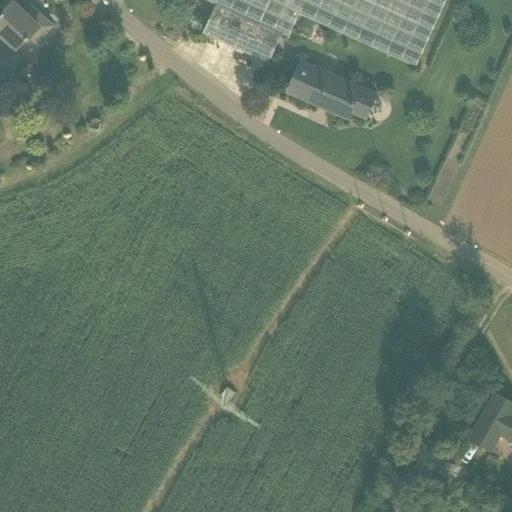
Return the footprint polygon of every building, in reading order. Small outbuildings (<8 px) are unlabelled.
[(203,33),(270,63),(283,35),(289,37),(299,14),(416,66),(445,0),(209,0),(215,3),(203,33)] [(0,46),(0,81),(1,82),(21,59),(13,52),(17,48),(25,39),(27,40),(30,37),(37,43),(52,26),(31,6),(25,13),(12,1),(0,14),(0,32),(8,40),(4,44),(3,43),(0,46)] [(368,118),(378,96),(300,61),(287,91),(348,117),(351,110),(368,118)] [(471,437),(494,450),(502,436),(511,441),(511,414),(511,413),(511,402),(496,393),(471,437)] [(403,476),(382,511),(403,511),(419,485),(403,476)]
